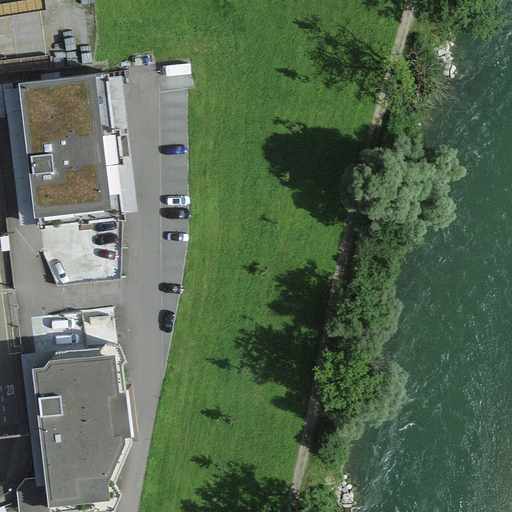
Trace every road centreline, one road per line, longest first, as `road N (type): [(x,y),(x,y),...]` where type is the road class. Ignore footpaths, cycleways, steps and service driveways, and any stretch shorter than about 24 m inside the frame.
road 1 (track): [(409,0),(353,213),(291,511)]
road 2 (residential): [(128,511),(145,391),(147,69)]
